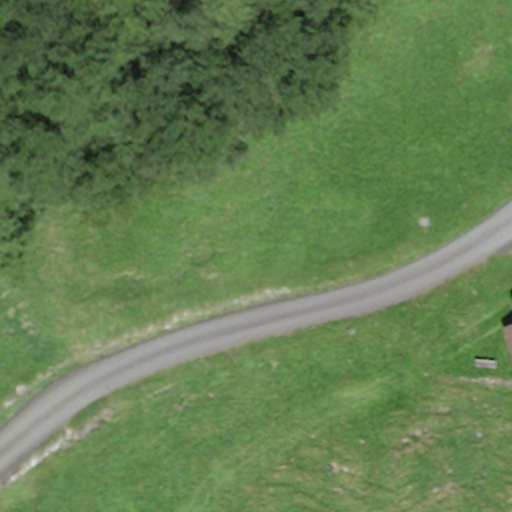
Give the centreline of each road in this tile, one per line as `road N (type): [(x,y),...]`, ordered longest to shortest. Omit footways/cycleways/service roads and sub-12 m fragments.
road 1 (unclassified): [(0,455),(90,384),(134,363),(419,278),(511,221)]
road 2 (track): [(511,308),(270,439),(208,483),(191,511)]
